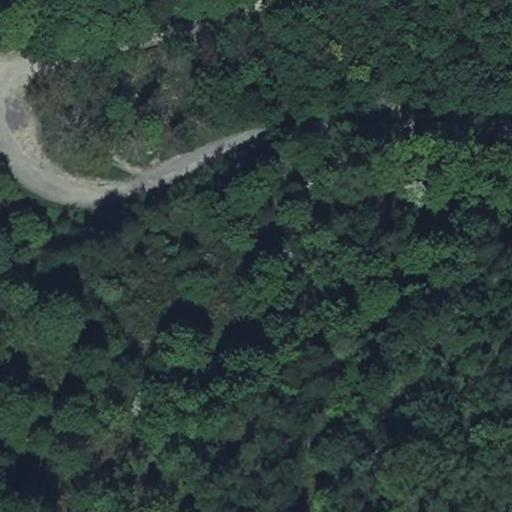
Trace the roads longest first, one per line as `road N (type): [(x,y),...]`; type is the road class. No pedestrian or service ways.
road 1 (track): [(511,136),(279,135),(94,197),(26,164),(0,103)]
road 2 (track): [(0,71),(248,0)]
